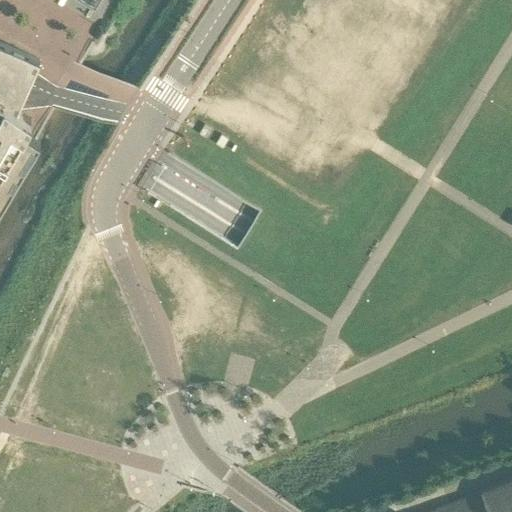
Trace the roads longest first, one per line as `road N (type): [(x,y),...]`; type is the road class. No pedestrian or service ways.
road 1 (residential): [(275,511),(199,450),(105,218),(121,157),(154,109)]
road 2 (unclassified): [(154,109),(66,71),(0,26)]
road 3 (residential): [(154,109),(224,0)]
